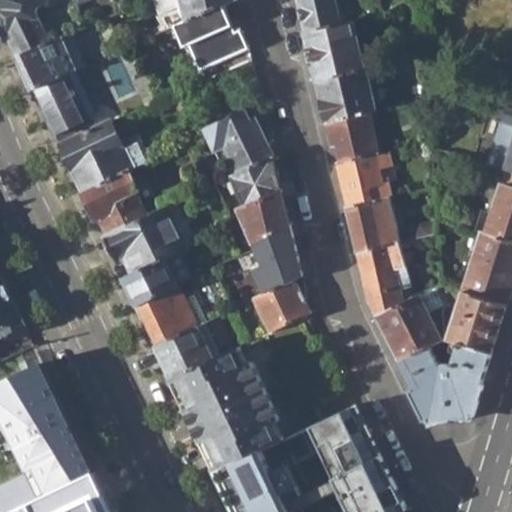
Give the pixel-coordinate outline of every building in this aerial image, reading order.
[(0,0),(0,15),(20,56),(50,43),(36,13),(38,5),(50,0),(0,0)] [(158,0),(171,28),(179,24),(230,1),(232,0),(158,0)] [(301,0),(309,33),(341,25),(335,0),(301,0)] [(249,41),(230,1),(179,24),(187,43),(192,41),(210,76),(252,56),(249,41)] [(309,33),(320,81),(363,71),(358,47),(353,22),(341,25),(309,33)] [(20,56),(35,88),(80,69),(65,37),(50,43),(20,56)] [(374,68),(371,52),(369,44),(358,47),(363,71),(367,69),(374,68)] [(98,61),(80,69),(35,88),(57,135),(88,120),(77,97),(108,83),(98,61)] [(320,81),(329,122),(369,112),(376,111),(367,69),(363,71),(320,81)] [(498,125),(511,128),(511,107),(504,105),(498,125)] [(223,147),(236,174),(275,156),(252,106),(201,131),(212,151),(223,147)] [(329,122),(339,165),(378,155),(380,154),(369,112),(329,122)] [(62,145),(85,191),(128,170),(134,167),(112,121),(62,145)] [(339,165),(349,208),(392,199),(393,198),(388,174),(383,175),(378,155),(339,165)] [(232,176),(247,207),(283,189),(275,156),(236,174),(232,176)] [(85,191),(106,237),(149,217),(136,191),(137,190),(128,170),(85,191)] [(478,231),(483,233),(511,241),(511,173),(507,172),(495,210),(490,210),(489,215),(484,213),(478,231)] [(240,210),(255,242),(290,225),(283,189),(247,207),(240,210)] [(349,208),(360,254),(403,244),(401,228),(398,229),(392,199),(349,208)] [(106,237),(126,278),(165,259),(189,248),(170,206),(149,217),(106,237)] [(254,275),(264,295),(276,289),(296,281),(303,278),(290,225),(255,242),(265,264),(257,267),(254,275)] [(511,241),(483,233),(465,293),(507,307),(511,291),(511,241)] [(360,254),(370,300),(379,316),(406,303),(403,291),(413,288),(403,244),(360,254)] [(126,278),(139,304),(178,285),(165,259),(126,278)] [(0,338),(27,326),(0,271),(0,338)] [(256,299),(265,331),(303,318),(311,314),(312,314),(310,308),(296,281),(276,289),(264,295),(256,299)] [(139,304),(157,343),(197,325),(184,298),(178,285),(139,304)] [(379,316),(400,359),(432,344),(444,338),(430,309),(449,301),(450,296),(452,289),(442,286),(406,303),(379,316)] [(465,293),(452,289),(450,296),(461,299),(449,338),(459,341),(492,352),(507,307),(465,293)] [(193,293),(184,298),(197,325),(207,321),(193,293)] [(197,325),(214,358),(223,354),(207,321),(197,325)] [(157,343),(173,378),(214,358),(197,325),(157,343)] [(471,420),(492,352),(459,341),(453,361),(440,361),(432,344),(400,359),(431,424),(450,418),(471,420)] [(173,378),(217,471),(253,454),(285,439),(239,345),(223,354),(214,358),(173,378)] [(217,471),(237,511),(303,511),(301,506),(335,490),(346,511),(399,511),(408,508),(357,404),(305,429),(327,474),(295,490),(280,459),(260,468),(253,454),(217,471)] [(23,448),(45,494),(96,469),(73,423),(23,448)] [(99,511),(113,506),(96,469),(45,494),(52,511),(99,511)]
